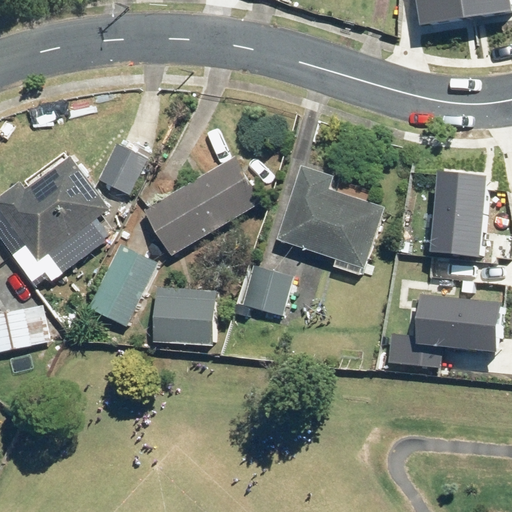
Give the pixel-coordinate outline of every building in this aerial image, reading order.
[(427,0),(431,22),(480,15),(477,0),(427,0)] [(511,0),(477,0),(480,15),(511,10),(511,0)] [(102,188),(134,199),(147,161),(114,150),(102,188)] [(0,202),(0,212),(39,266),(112,214),(69,154),(0,202)] [(144,209),(169,257),(264,206),(238,159),(144,209)] [(336,180),(303,170),(280,248),(368,274),(386,210),(332,195),(336,180)] [(446,171),(438,250),(487,255),(496,176),(446,171)] [(126,249),(94,311),(125,327),(157,265),(126,249)] [(244,301),(283,312),(293,275),(254,264),(244,301)] [(399,334),(396,356),(450,363),(452,343),(506,350),(511,303),(432,293),(426,338),(399,334)] [(213,298),(166,298),(166,345),(213,345),(213,298)] [(0,319),(0,356),(54,346),(47,310),(0,319)]
